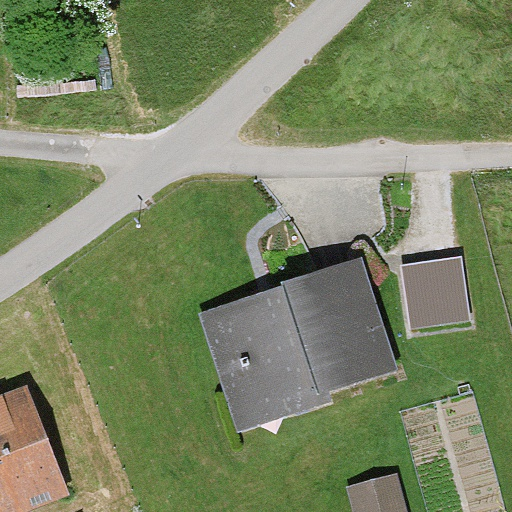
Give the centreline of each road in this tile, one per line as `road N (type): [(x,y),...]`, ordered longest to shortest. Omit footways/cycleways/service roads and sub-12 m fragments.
road 1 (track): [(164,159),(511,151)]
road 2 (unclassified): [(164,159),(343,0)]
road 3 (unclassified): [(0,271),(164,159)]
road 4 (residential): [(0,152),(164,159)]
